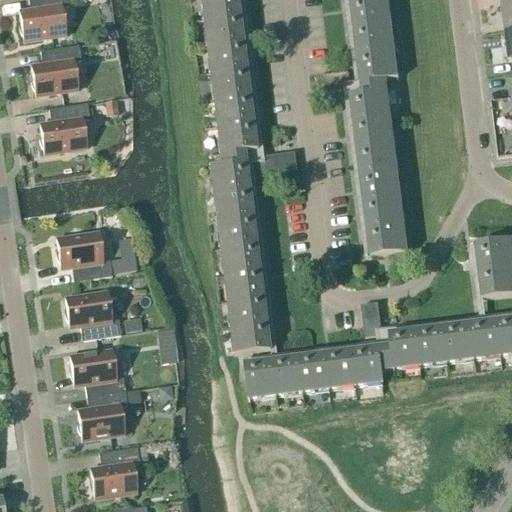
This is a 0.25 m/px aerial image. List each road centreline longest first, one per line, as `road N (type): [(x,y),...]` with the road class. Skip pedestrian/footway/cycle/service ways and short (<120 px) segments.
road 1 (residential): [(290,0),(320,260),(332,293),(415,284),(479,187)]
road 2 (residential): [(42,511),(0,198)]
road 3 (residential): [(479,187),(459,0)]
